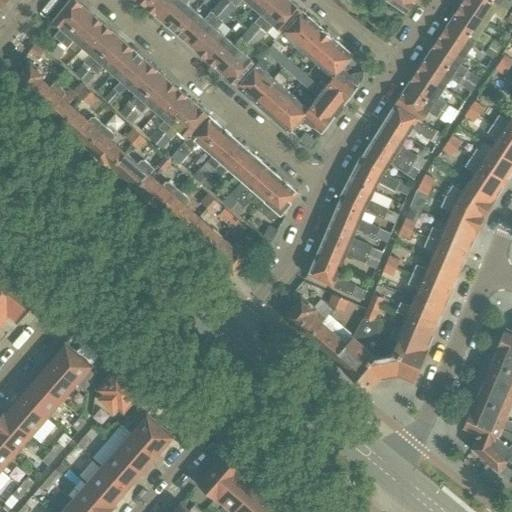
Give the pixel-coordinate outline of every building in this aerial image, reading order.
[(53,36),(60,42),(88,10),(76,0),(68,0),(52,21),(60,28),(53,36)] [(150,0),(145,7),(160,20),(177,0),(150,0)] [(177,0),(160,20),(175,33),(195,11),(185,3),(187,0),(177,0)] [(226,0),(220,0),(218,4),(223,9),(229,2),(226,0)] [(254,22),(260,27),(283,0),(257,0),(252,7),(260,14),(254,22)] [(273,25),(282,33),(302,11),(288,0),(283,0),(260,27),(266,32),(273,25)] [(415,0),(386,0),(406,14),(415,0)] [(490,0),(463,0),(461,5),(487,22),(493,13),(502,18),(507,11),(490,0)] [(490,0),(507,11),(511,4),(506,0),(490,0)] [(229,2),(223,9),(228,13),(234,6),(229,2)] [(212,11),(217,15),(223,9),(218,4),(212,11)] [(461,5),(450,21),(485,44),(490,36),(481,31),(487,22),(461,5)] [(223,9),(217,15),(222,20),(228,13),(223,9)] [(73,40),(82,47),(103,23),(88,10),(60,42),(67,47),(73,40)] [(175,33),(190,47),(217,16),(210,11),(204,19),(195,11),(175,33)] [(289,41),(298,48),(318,26),(302,11),(282,33),(276,40),(284,47),(289,41)] [(190,47),(205,60),(225,37),(216,29),(222,22),(217,16),(190,47)] [(450,21),(439,37),(465,55),(472,46),(480,51),(485,44),(450,21)] [(83,62),(90,68),(117,36),(103,23),(82,47),(90,54),(83,62)] [(254,23),(248,30),(253,35),(259,28),(254,23)] [(306,55),(315,64),(336,40),(318,26),(298,48),(293,54),(300,61),(306,55)] [(259,28),(253,35),(259,40),(265,33),(259,28)] [(242,37),(247,42),(253,35),(248,30),(242,37)] [(253,35),(247,42),(253,47),(259,40),(253,35)] [(103,66),(112,73),(132,49),(117,36),(90,68),(96,74),(103,66)] [(205,60),(221,73),(247,43),(240,37),(234,45),(225,37),(205,60)] [(439,37),(428,53),(463,77),(468,70),(459,64),(465,55),(439,37)] [(45,47),(51,52),(56,45),(51,40),(45,47)] [(319,78),(326,85),(340,69),(352,55),(336,40),(315,64),(324,72),(319,78)] [(493,40),(489,46),(496,51),(500,46),(493,40)] [(221,73),(236,86),(255,63),(246,55),(253,48),(247,43),(221,73)] [(29,52),(30,52),(37,58),(43,51),(34,44),(29,52)] [(56,45),(51,52),(56,57),(62,50),(56,45)] [(266,51),(274,59),(279,52),(271,45),(266,51)] [(496,51),(489,46),(485,52),(492,58),(496,51)] [(120,94),(127,86),(148,63),(132,49),(112,73),(120,80),(113,88),(120,94)] [(274,59),(282,66),(288,60),(279,52),(274,59)] [(428,53),(417,70),(443,88),(450,79),(458,84),(463,77),(428,53)] [(511,59),(504,55),(499,62),(508,68),(511,61),(511,59)] [(264,70),(269,64),(261,57),(258,60),(255,63),(236,86),(253,101),(273,78),(264,70)] [(282,66),(290,73),(296,67),(288,60),(282,66)] [(12,82),(34,102),(48,86),(40,79),(44,74),(30,62),(12,82)] [(508,68),(499,62),(494,69),(503,75),(508,68)] [(128,101),(135,107),(162,75),(148,63),(127,86),(135,93),(128,101)] [(75,73),(81,78),(87,71),(81,66),(75,73)] [(290,73),(300,82),(305,75),(296,67),(290,73)] [(322,90),(318,95),(340,111),(345,105),(344,104),(357,87),(356,86),(359,83),(340,69),(326,85),(322,90)] [(417,70),(406,87),(440,110),(445,103),(437,97),(443,88),(417,70)] [(87,71),(81,78),(86,82),(92,76),(87,71)] [(253,101),(270,116),(290,93),(281,85),(286,79),(278,72),(273,78),(253,101)] [(471,74),(467,80),(474,85),(478,79),(471,74)] [(148,105),(156,112),(177,88),(162,75),(135,107),(141,113),(148,105)] [(300,82),(309,90),(314,83),(305,75),(300,82)] [(474,85),(467,80),(463,86),(470,91),(474,85)] [(34,102),(60,125),(74,109),(61,98),(64,95),(64,91),(54,82),(49,87),(48,86),(34,102)] [(314,83),(309,90),(317,97),(318,95),(322,90),(314,83)] [(76,94),(82,100),(90,91),(83,85),(76,94)] [(406,87),(395,104),(421,121),(427,112),(436,117),(440,110),(406,87)] [(158,127),(164,133),(192,101),(177,88),(156,112),(164,119),(158,127)] [(90,91),(82,100),(94,111),(102,102),(90,91)] [(105,98),(111,104),(117,98),(111,92),(105,98)] [(289,132),(302,117),(301,117),(312,102),(305,96),(300,102),(290,93),(270,116),(289,132)] [(301,117),(302,117),(322,133),(335,116),(336,117),(340,111),(318,95),(317,97),(312,102),(301,117)] [(178,131),(186,138),(207,114),(192,101),(164,133),(171,138),(178,131)] [(474,101),(469,108),(479,114),(483,107),(474,101)] [(395,104),(383,123),(405,138),(412,128),(428,139),(427,139),(435,145),(442,135),(434,129),(434,130),(421,121),(395,104)] [(120,112),(126,117),(132,110),(127,105),(120,112)] [(449,107),(445,113),(453,118),(457,112),(449,107)] [(479,114),(469,108),(464,115),(474,121),(479,114)] [(60,125),(86,147),(105,126),(94,117),(90,117),(87,120),(74,109),(60,125)] [(132,110),(126,117),(131,122),(137,115),(132,110)] [(453,118),(445,113),(441,119),(449,124),(453,118)] [(197,141),(205,148),(222,127),(207,114),(186,138),(170,156),(176,161),(180,164),(182,161),(193,148),(192,147),(197,141)] [(498,115),(492,123),(511,135),(511,116),(509,121),(498,115)] [(383,123),(372,140),(405,161),(410,164),(416,155),(401,145),(405,138),(383,123)] [(496,140),(492,147),(511,159),(511,135),(492,123),(486,133),(496,140)] [(102,161),(112,169),(125,153),(111,141),(114,137),(114,133),(105,126),(86,147),(102,161)] [(193,176),(201,183),(239,142),(222,127),(205,148),(212,154),(207,161),(199,169),(193,176)] [(125,137),(132,143),(139,134),(132,129),(125,137)] [(150,138),(155,143),(162,136),(156,131),(150,138)] [(300,140),(301,141),(309,147),(314,141),(305,133),(300,140)] [(139,134),(132,143),(138,149),(146,140),(139,134)] [(452,135),(447,142),(456,148),(461,141),(452,135)] [(162,136),(155,143),(161,148),(167,141),(162,136)] [(359,157),(358,159),(383,172),(390,163),(405,173),(413,179),(419,170),(410,164),(405,161),(372,140),(361,158),(359,157)] [(228,168),(235,174),(252,154),(239,142),(201,183),(209,189),(215,182),(215,183),(228,168)] [(456,148),(447,142),(442,149),(451,156),(456,148)] [(475,149),(471,156),(507,179),(511,171),(511,159),(492,147),(486,156),(475,149)] [(112,169),(136,190),(149,174),(154,168),(144,160),(140,160),(137,164),(125,153),(112,169)] [(222,201),(231,209),(268,167),(260,161),(252,154),(235,174),(242,181),(229,195),(228,194),(222,201)] [(170,162),(170,161),(164,155),(156,165),(164,170),(170,162)] [(410,164),(419,170),(425,161),(416,155),(410,164)] [(474,173),(469,181),(495,198),(507,179),(471,156),(464,166),(474,173)] [(357,161),(349,177),(373,190),(377,182),(394,192),(395,190),(406,195),(410,187),(399,182),(399,181),(383,172),(358,159),(357,161)] [(258,194),(264,200),(282,180),(268,167),(231,209),(238,215),(244,208),(245,208),(251,201),(258,194)] [(136,190),(160,211),(178,190),(169,181),(165,181),(162,185),(149,174),(136,190)] [(425,174),(421,182),(430,187),(434,179),(425,174)] [(339,196),(341,197),(365,209),(383,218),(394,224),(398,215),(387,210),(387,208),(368,199),(373,190),(349,177),(339,196)] [(282,180),(264,200),(265,200),(264,201),(263,201),(257,208),(273,222),(298,194),(282,180)] [(445,195),(484,216),(495,198),(469,181),(462,191),(452,184),(445,195)] [(409,207),(410,208),(410,206),(420,211),(428,194),(427,193),(430,187),(421,182),(417,189),(409,207)] [(160,211),(185,233),(199,217),(185,206),(188,202),(188,198),(178,190),(160,211)] [(200,202),(206,208),(214,199),(207,194),(200,202)] [(451,211),(446,223),(475,235),(475,236),(484,216),(445,195),(440,206),(451,211)] [(341,197),(331,219),(356,229),(375,237),(377,238),(375,244),(384,248),(390,234),(379,229),(380,228),(360,219),(365,209),(341,197)] [(214,199),(206,208),(213,213),(220,205),(214,199)] [(410,206),(410,208),(405,218),(401,227),(411,231),(420,211),(410,206)] [(238,221),(224,209),(218,215),(233,227),(238,221)] [(185,233),(211,256),(225,240),(199,217),(185,233)] [(331,219),(324,236),(379,260),(382,253),(371,248),(371,246),(352,238),(356,229),(331,219)] [(432,226),(427,237),(467,254),(475,235),(446,223),(443,231),(432,226)] [(269,225),(263,236),(271,243),(272,241),(271,241),(275,234),(276,234),(277,232),(276,232),(278,230),(269,225)] [(324,236),(315,256),(340,266),(344,256),(363,265),(364,264),(375,268),(379,260),(324,236)] [(434,251),(430,261),(459,273),(467,254),(427,237),(423,246),(434,251)] [(254,246),(263,254),(269,247),(260,239),(254,246)] [(225,240),(211,256),(234,275),(252,255),(237,242),(232,247),(225,240)] [(389,254),(386,263),(396,267),(400,259),(389,254)] [(340,266),(315,256),(307,275),(332,286),(351,295),(362,299),(366,291),(354,286),(355,285),(336,276),(340,266)] [(0,322),(1,323),(8,315),(17,323),(40,298),(8,269),(9,268),(0,260),(0,322)] [(416,264),(411,275),(450,292),(459,273),(430,261),(426,269),(416,264)] [(396,267),(386,263),(382,271),(392,276),(396,267)] [(418,289),(414,299),(442,311),(450,292),(411,275),(407,284),(418,289)] [(372,293),(369,301),(379,306),(382,297),(372,293)] [(348,301),(331,294),(327,304),(343,312),(348,301)] [(283,317),(306,337),(324,317),(315,309),(301,297),(283,317)] [(407,317),(406,318),(434,330),(442,311),(414,299),(411,307),(400,301),(395,312),(407,317)] [(379,306),(369,301),(362,318),(372,322),(379,306)] [(306,337),(330,358),(343,343),(321,323),(325,318),(324,317),(306,337)] [(343,343),(330,358),(342,368),(342,369),(355,380),(355,381),(356,382),(356,381),(365,390),(366,391),(367,391),(368,392),(371,390),(372,389),(371,389),(377,383),(378,382),(379,380),(393,377),(388,354),(381,350),(379,342),(379,325),(372,322),(362,318),(360,321),(352,335),(345,344),(343,343)] [(394,326),(391,334),(426,349),(434,330),(406,318),(401,329),(394,326)] [(511,333),(505,330),(499,345),(511,350),(511,333)] [(391,353),(388,354),(393,377),(398,376),(400,377),(401,378),(401,377),(409,381),(410,382),(410,381),(413,383),(427,349),(426,349),(391,334),(389,338),(396,341),(391,353)] [(65,342),(49,361),(76,384),(84,391),(97,376),(89,370),(92,366),(65,342)] [(511,350),(499,345),(492,361),(511,369),(511,350)] [(49,361),(34,378),(61,401),(76,384),(49,361)] [(511,369),(492,361),(484,379),(511,391),(511,369)] [(135,381),(126,373),(121,373),(115,367),(96,389),(102,395),(98,399),(113,411),(117,407),(123,413),(142,391),(136,386),(135,381)] [(34,378),(19,395),(46,419),(61,401),(34,378)] [(511,391),(484,379),(476,397),(509,411),(511,412),(511,391)] [(19,395),(4,412),(32,436),(46,419),(19,395)] [(511,422),(506,419),(509,411),(476,397),(463,428),(476,434),(510,448),(511,442),(511,422)] [(123,425),(130,432),(131,431),(158,455),(174,437),(146,413),(143,417),(136,411),(123,425)] [(4,412),(0,417),(0,438),(17,453),(32,436),(4,412)] [(79,417),(72,426),(78,431),(86,422),(79,417)] [(131,431),(130,432),(116,449),(143,472),(158,455),(131,431)] [(511,442),(510,448),(476,434),(476,435),(477,436),(471,449),(498,472),(510,459),(511,461),(511,460),(511,442)] [(85,436),(77,445),(83,450),(91,441),(85,436)] [(0,438),(0,468),(2,470),(17,453),(0,438)] [(57,442),(50,451),(56,457),(64,447),(57,442)] [(83,450),(77,445),(69,454),(75,459),(76,457),(83,450)] [(116,449),(101,466),(128,489),(143,472),(116,449)] [(83,450),(76,457),(86,466),(92,458),(83,450)] [(56,457),(50,451),(42,460),(48,466),(56,457)] [(198,482),(215,498),(239,471),(221,455),(198,482)] [(101,466),(86,483),(113,507),(128,489),(101,466)] [(55,470),(47,479),(53,484),(61,475),(55,470)] [(215,498),(231,511),(233,511),(256,486),(239,471),(215,498)] [(28,477),(20,486),(26,491),(34,482),(28,477)] [(53,484),(47,479),(39,488),(45,493),(53,484)] [(86,483),(71,500),(84,511),(108,511),(113,507),(86,483)] [(26,491),(20,486),(12,495),(18,500),(26,491)] [(233,511),(264,511),(274,501),(256,486),(233,511)] [(84,511),(71,500),(60,511),(84,511)] [(264,511),(286,511),(274,501),(264,511)] [(180,503),(171,511),(202,511),(194,505),(189,511),(180,503)]
